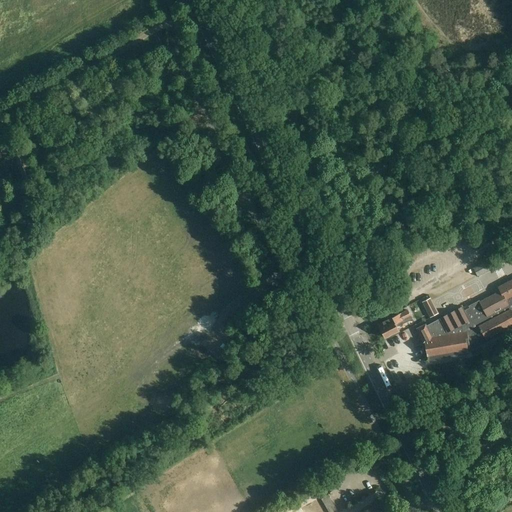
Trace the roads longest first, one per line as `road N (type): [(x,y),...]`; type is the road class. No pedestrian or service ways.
road 1 (secondary): [(441,511),(192,0)]
road 2 (track): [(511,120),(431,139),(292,203)]
road 3 (track): [(9,125),(4,111),(40,86),(173,18),(199,13)]
road 4 (track): [(352,326),(511,228)]
